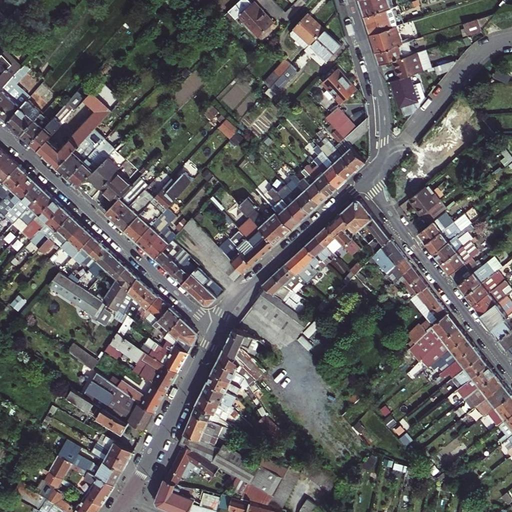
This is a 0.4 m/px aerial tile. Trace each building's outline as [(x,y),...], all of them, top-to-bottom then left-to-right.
[(251,2),(249,0),(239,0),(229,10),(230,12),(228,14),(231,18),(234,16),(236,18),(240,15),(259,36),(273,23),(264,12),(254,0),(251,2)] [(389,0),(359,0),(362,7),(365,16),(391,7),(389,0)] [(391,7),(365,16),(368,25),(371,34),(398,24),(402,23),(396,6),(391,7)] [(292,35),(307,49),(326,28),(318,20),(310,12),(292,32),(292,35)] [(478,18),(464,23),(468,35),(481,30),(478,18)] [(398,24),(371,34),(374,43),(377,51),(404,42),(398,24)] [(326,28),(307,49),(323,65),(328,60),(344,44),(335,36),(326,28)] [(393,60),(415,53),(411,40),(404,42),(377,51),(379,58),(381,64),(393,60)] [(11,80),(24,65),(6,49),(0,55),(0,89),(1,91),(11,80)] [(414,73),(426,70),(433,68),(428,49),(418,52),(415,53),(393,60),(396,69),(398,78),(414,73)] [(269,79),(275,84),(293,64),(287,59),(269,79)] [(454,64),(453,62),(433,68),(426,70),(426,73),(434,71),(435,74),(450,69),(454,64)] [(281,91),(299,71),(293,64),(275,84),(281,91)] [(0,113),(9,121),(32,93),(19,82),(29,70),(24,65),(11,80),(1,91),(0,92),(0,113)] [(341,68),(324,84),(343,104),(360,89),(350,78),(341,68)] [(510,74),(498,69),(495,76),(507,81),(510,74)] [(413,114),(422,103),(429,95),(424,80),(417,82),(414,73),(398,78),(391,80),(395,94),(399,107),(401,106),(404,116),(413,114)] [(103,119),(118,102),(106,90),(110,86),(105,81),(100,85),(99,85),(87,98),(86,99),(97,110),(90,117),(74,134),(64,123),(40,150),(52,161),(59,167),(89,133),(103,119)] [(472,89),(469,86),(464,91),(468,94),(472,89)] [(40,150),(51,137),(64,123),(79,107),(86,99),(87,98),(80,91),(52,120),(31,142),(35,146),(40,150)] [(32,93),(9,121),(16,127),(23,134),(43,112),(48,107),(33,92),(32,93)] [(79,107),(90,117),(97,110),(86,99),(79,107)] [(211,103),(204,110),(213,118),(220,111),(211,103)] [(340,110),(329,118),(334,124),(347,137),(357,127),(340,110)] [(447,156),(452,161),(489,126),(481,115),(477,111),(463,125),(465,127),(463,129),(462,128),(459,130),(460,132),(442,151),(447,156)] [(27,138),(31,142),(52,120),(43,112),(23,134),(27,138)] [(351,141),(354,145),(371,129),(370,119),(370,115),(357,127),(347,137),(351,141)] [(69,177),(102,143),(104,141),(115,130),(103,119),(89,133),(59,167),(64,172),(69,177)] [(228,119),(221,127),(233,137),(240,129),(228,119)] [(347,137),(334,124),(329,128),(342,143),(338,147),(341,150),(351,141),(347,137)] [(88,177),(115,150),(129,136),(119,126),(115,130),(104,141),(102,143),(69,177),(74,181),(79,186),(88,177)] [(431,145),(437,152),(450,139),(437,127),(425,139),(431,145)] [(354,173),(358,168),(345,154),(341,150),(338,147),(325,132),(321,137),(327,144),(322,148),(330,156),(328,158),(330,159),(331,158),(349,177),(354,173)] [(351,141),(341,150),(345,154),(354,145),(351,141)] [(0,143),(0,165),(11,154),(5,149),(0,144),(0,143)] [(320,165),(340,185),(345,181),(349,177),(331,158),(330,159),(328,158),(330,156),(322,148),(318,144),(315,148),(324,158),(319,163),(320,165)] [(345,154),(358,168),(363,164),(368,160),(362,153),(355,146),(354,145),(345,154)] [(115,150),(88,177),(95,183),(101,189),(117,171),(122,166),(115,160),(120,154),(115,150)] [(0,175),(5,180),(20,164),(11,154),(0,165),(0,175)] [(0,193),(6,198),(29,173),(24,168),(20,164),(5,180),(0,185),(0,193)] [(335,189),(340,185),(320,165),(315,170),(311,165),(307,168),(311,173),(310,174),(312,176),(313,175),(331,194),(335,189)] [(304,183),(322,202),(327,198),(331,194),(313,175),(312,176),(310,174),(311,173),(307,168),(303,172),(308,177),(303,181),(304,183)] [(124,178),(117,171),(101,189),(104,192),(108,195),(124,178)] [(138,241),(169,207),(194,180),(186,172),(176,183),(169,191),(165,187),(157,197),(127,230),(132,236),(138,241)] [(0,214),(4,210),(8,213),(38,181),(34,177),(29,173),(6,198),(5,199),(0,204),(0,214)] [(142,176),(132,186),(116,203),(107,212),(112,217),(117,221),(148,188),(151,185),(142,176)] [(116,203),(132,186),(124,178),(108,195),(116,203)] [(176,183),(172,179),(165,187),(169,191),(176,183)] [(15,222),(47,189),(42,185),(38,181),(8,213),(6,215),(15,223),(15,222)] [(304,183),(296,191),(313,210),(318,206),(322,202),(304,183)] [(417,211),(420,215),(423,213),(441,200),(436,193),(433,195),(426,186),(410,198),(416,206),(414,208),(417,211)] [(283,196),(304,218),(309,214),(313,210),(296,191),(294,193),(292,191),(294,190),(292,187),(283,196)] [(157,197),(148,188),(117,221),(122,226),(127,230),(157,197)] [(250,196),(257,203),(264,196),(258,188),(250,196)] [(299,223),(304,218),(283,196),(275,188),(270,193),(280,203),(276,208),(278,210),(294,227),(299,223)] [(51,193),(47,189),(15,222),(24,231),(56,197),(51,193)] [(260,206),(257,203),(250,196),(241,204),(246,209),(253,217),(278,242),(286,235),(294,227),(278,210),(266,221),(256,210),(260,206)] [(56,197),(24,231),(33,239),(64,205),(60,201),(56,197)] [(361,199),(357,199),(342,212),(352,224),(357,231),(365,224),(368,228),(372,227),(378,234),(368,244),(376,253),(391,238),(361,199)] [(441,200),(423,213),(427,218),(431,223),(446,211),(448,210),(441,200)] [(64,205),(33,239),(42,247),(73,213),(68,209),(64,205)] [(147,249),(168,227),(170,225),(172,222),(178,215),(169,207),(138,241),(143,245),(147,249)] [(431,223),(419,232),(423,237),(427,242),(454,221),(446,211),(431,223)] [(352,224),(342,212),(336,218),(345,230),(352,224)] [(435,252),(472,223),(474,222),(466,212),(454,221),(427,242),(431,247),(435,252)] [(78,218),(73,213),(42,247),(40,248),(46,253),(52,246),(51,245),(55,240),(57,241),(62,246),(83,223),(78,218)] [(243,230),(265,253),(269,251),(278,242),(253,217),(242,229),(243,230)] [(190,222),(185,218),(177,227),(182,231),(184,229),(190,222)] [(190,222),(184,229),(203,248),(214,259),(226,271),(227,269),(237,280),(246,272),(221,247),(194,218),(190,222)] [(345,230),(336,218),(332,221),(328,225),(343,243),(346,246),(351,252),(359,244),(345,230)] [(83,223),(62,246),(61,247),(73,258),(95,234),(89,228),(83,223)] [(474,226),(472,223),(435,252),(438,257),(442,262),(465,245),(460,238),(469,231),(474,226)] [(343,243),(328,225),(322,230),(317,235),(333,251),(343,243)] [(174,239),(177,236),(168,227),(147,249),(152,254),(157,258),(174,239)] [(243,230),(233,240),(256,262),(261,258),(265,253),(243,230)] [(469,231),(460,238),(465,245),(474,237),(469,231)] [(81,265),(83,262),(102,241),(102,240),(99,237),(95,234),(73,258),(81,265)] [(333,251),(317,235),(311,240),(306,245),(327,265),(332,260),(328,256),(333,252),(333,251)] [(474,237),(465,245),(442,262),(448,270),(455,279),(476,262),(472,257),(480,251),(473,243),(478,239),(475,237),(474,237)] [(231,238),(221,247),(246,272),(251,267),(256,262),(233,240),(231,238)] [(369,259),(374,264),(378,260),(385,269),(381,272),(385,276),(406,257),(399,247),(391,238),(376,253),(371,258),(369,259)] [(40,248),(42,247),(33,239),(27,245),(36,253),(40,248)] [(184,248),(174,239),(157,258),(162,263),(166,267),(184,248)] [(90,269),(110,248),(106,244),(102,241),(83,262),(90,269)] [(327,265),(306,245),(296,254),(287,263),(306,281),(313,288),(316,285),(312,280),(316,275),(317,276),(320,273),(317,270),(321,266),(324,268),(327,265)] [(110,248),(90,269),(98,276),(108,266),(118,255),(114,251),(110,248)] [(192,256),(184,248),(166,267),(171,271),(175,275),(192,256)] [(118,255),(108,266),(109,267),(107,270),(114,276),(116,273),(118,275),(127,264),(123,260),(119,256),(118,255)] [(495,255),(483,264),(479,260),(476,262),(455,279),(461,286),(467,294),(499,269),(503,266),(495,255)] [(199,268),(202,265),(192,256),(175,275),(180,279),(184,284),(199,268)] [(406,257),(385,276),(387,278),(390,276),(395,282),(400,278),(404,274),(413,265),(406,257)] [(359,261),(351,269),(352,271),(355,274),(356,273),(363,266),(359,261)] [(274,274),(294,290),(300,282),(303,285),(306,281),(287,263),(280,269),(274,274)] [(120,277),(131,288),(139,276),(140,275),(133,269),(127,264),(118,275),(119,277),(120,277)] [(376,285),(380,281),(365,265),(363,266),(356,273),(372,289),(376,285)] [(414,294),(415,295),(428,285),(420,275),(413,265),(404,274),(400,278),(413,295),(414,294)] [(199,268),(184,284),(206,303),(211,304),(223,293),(199,268)] [(499,269),(467,294),(471,299),(475,304),(506,280),(499,269)] [(71,275),(69,277),(78,282),(83,277),(76,270),(71,275)] [(60,271),(50,285),(90,311),(95,315),(93,317),(107,325),(113,315),(112,312),(106,308),(109,303),(102,298),(97,295),(90,291),(90,290),(78,283),(78,282),(69,277),(69,276),(67,275),(60,271)] [(355,274),(352,271),(344,280),(347,283),(352,277),(355,274)] [(380,298),(372,289),(356,273),(355,274),(352,277),(376,302),(380,298)] [(262,285),(266,288),(253,306),(298,338),(312,322),(322,311),(318,309),(309,320),(293,308),(303,297),(297,293),(294,290),(274,274),(268,280),(262,285)] [(132,289),(136,292),(131,303),(127,312),(129,314),(134,318),(137,320),(142,315),(160,295),(150,286),(139,276),(131,288),(132,289)] [(120,277),(113,287),(126,299),(131,303),(136,292),(132,289),(131,288),(120,277)] [(347,283),(344,280),(330,295),(333,299),(347,283)] [(511,287),(506,280),(475,304),(478,309),(482,314),(507,294),(511,290),(511,287)] [(303,285),(300,282),(294,290),(297,293),(303,285)] [(394,284),(390,288),(395,293),(401,298),(404,294),(399,290),(394,284)] [(433,324),(448,312),(438,299),(428,285),(415,295),(414,294),(413,295),(412,295),(413,297),(416,300),(421,296),(425,302),(418,307),(432,325),(433,324)] [(126,299),(113,287),(110,292),(107,297),(104,295),(103,295),(102,298),(109,303),(120,310),(123,313),(126,314),(127,312),(131,303),(126,299)] [(511,299),(507,294),(482,314),(488,321),(500,337),(511,328),(511,299)] [(12,304),(19,311),(28,302),(20,295),(12,304)] [(164,299),(160,295),(142,315),(154,324),(171,305),(164,299)] [(413,297),(411,298),(418,307),(425,302),(421,296),(416,300),(413,297)] [(329,303),(325,300),(318,309),(322,311),(329,303)] [(171,305),(154,324),(158,328),(161,325),(163,322),(168,327),(166,329),(163,332),(166,334),(183,315),(177,310),(171,305)] [(123,313),(120,310),(119,313),(116,317),(124,322),(126,319),(129,314),(127,312),(126,314),(123,313)] [(429,328),(410,347),(421,359),(422,358),(438,345),(439,347),(442,346),(440,343),(460,326),(454,319),(448,312),(433,324),(432,325),(429,328)] [(200,335),(199,330),(191,323),(183,315),(166,334),(167,336),(166,337),(170,340),(175,344),(190,353),(200,335)] [(118,331),(123,334),(131,322),(126,319),(124,322),(120,328),(118,331)] [(422,358),(429,366),(467,336),(464,331),(460,326),(440,343),(442,346),(439,347),(438,345),(422,358)] [(230,337),(225,347),(236,357),(256,379),(266,370),(254,357),(257,351),(256,348),(254,347),(259,338),(247,332),(238,328),(235,327),(230,337)] [(511,352),(511,328),(500,337),(508,348),(511,352)] [(133,370),(153,383),(168,392),(173,382),(179,372),(146,351),(142,348),(123,334),(118,331),(106,350),(109,353),(113,348),(117,351),(119,348),(122,349),(125,351),(123,354),(127,358),(129,354),(138,361),(140,359),(142,358),(160,370),(157,377),(154,381),(150,379),(153,374),(147,370),(144,375),(138,371),(141,366),(138,364),(133,370)] [(444,370),(452,364),(454,366),(456,365),(454,362),(475,345),(471,341),(467,336),(429,366),(429,367),(433,372),(440,366),(444,370)] [(142,348),(146,351),(179,372),(184,363),(190,353),(175,344),(170,340),(165,347),(150,337),(142,348)] [(94,369),(99,360),(74,344),(68,353),(94,369)] [(444,370),(440,373),(444,377),(451,372),(454,377),(482,355),(478,350),(475,345),(454,362),(456,365),(454,366),(452,364),(444,370)] [(236,357),(225,347),(222,353),(219,360),(238,371),(237,372),(243,375),(249,384),(254,393),(260,388),(256,383),(258,381),(256,379),(236,357)] [(113,348),(109,353),(117,358),(120,353),(117,351),(113,348)] [(454,377),(452,378),(460,388),(463,386),(467,383),(469,385),(471,384),(469,381),(489,364),(486,360),(482,355),(454,377)] [(138,364),(141,366),(138,371),(144,375),(147,370),(153,374),(150,379),(154,381),(157,377),(160,370),(142,358),(140,359),(138,361),(139,361),(138,364)] [(238,371),(219,360),(216,365),(214,371),(242,386),(244,388),(249,384),(243,375),(237,372),(238,371)] [(493,369),(489,364),(469,381),(471,384),(469,385),(467,383),(463,386),(460,388),(456,391),(464,400),(497,374),(493,369)] [(242,386),(214,371),(211,376),(208,382),(227,391),(230,386),(240,391),(242,386)] [(98,402),(130,423),(132,421),(145,429),(150,420),(149,418),(147,416),(150,410),(138,402),(140,400),(118,386),(115,383),(106,377),(98,372),(84,394),(98,402)] [(114,380),(116,376),(110,372),(106,377),(115,383),(116,381),(114,380)] [(464,400),(471,410),(473,408),(482,402),(483,404),(486,403),(484,400),(504,384),(500,379),(497,374),(464,400)] [(150,410),(156,413),(162,403),(168,392),(153,383),(146,395),(122,379),(118,386),(140,400),(138,402),(150,410)] [(227,391),(208,382),(206,387),(203,393),(234,408),(239,398),(237,396),(227,391)] [(473,408),(481,418),(489,412),(496,406),(511,394),(508,388),(504,384),(484,400),(486,403),(483,404),(482,402),(473,408)] [(68,397),(74,388),(69,385),(63,395),(67,398),(68,397)] [(68,397),(67,398),(91,413),(98,402),(84,394),(74,388),(68,397)] [(357,392),(349,399),(354,405),(361,397),(357,392)] [(201,398),(198,404),(217,412),(227,420),(231,413),(236,417),(240,413),(234,408),(203,393),(201,398)] [(511,393),(489,412),(499,425),(500,424),(511,414),(511,393)] [(98,402),(91,413),(124,433),(127,428),(130,423),(98,402)] [(55,413),(58,407),(53,404),(50,410),(55,413)] [(219,436),(224,438),(228,440),(234,430),(229,427),(231,422),(227,420),(217,412),(198,404),(196,408),(194,412),(224,425),(219,436)] [(386,405),(381,409),(386,415),(391,411),(386,405)] [(215,445),(210,444),(214,434),(219,436),(224,425),(194,412),(187,428),(181,443),(184,444),(198,450),(220,468),(239,479),(230,487),(244,495),(242,498),(252,501),(266,504),(269,505),(271,502),(274,496),(277,490),(281,484),(284,478),(287,472),(289,468),(275,460),(264,454),(261,459),(259,462),(224,442),(221,448),(215,445)] [(42,423),(47,426),(52,417),(47,414),(42,423)] [(266,414),(265,415),(259,421),(277,439),(284,432),(266,414)] [(390,414),(382,420),(390,428),(397,423),(390,414)] [(511,414),(500,424),(507,433),(500,438),(503,442),(510,437),(511,435),(511,414)] [(360,422),(355,427),(360,433),(366,428),(360,422)] [(407,431),(402,425),(397,429),(401,435),(407,431)] [(110,450),(129,461),(132,455),(135,450),(116,440),(104,433),(102,435),(104,436),(106,438),(102,445),(110,450)] [(414,440),(408,433),(401,439),(407,446),(414,440)] [(219,436),(214,434),(210,444),(215,445),(219,436)] [(446,460),(463,447),(456,438),(440,451),(446,460)] [(124,470),(106,460),(102,467),(79,454),(83,446),(69,439),(60,454),(83,467),(89,470),(98,475),(116,485),(120,477),(124,470)] [(98,442),(92,452),(106,460),(124,470),(127,465),(129,461),(110,450),(102,445),(100,444),(98,442)] [(268,449),(258,442),(250,453),(261,459),(264,454),(268,449)] [(220,468),(198,450),(184,444),(167,478),(184,485),(186,480),(181,478),(183,474),(186,475),(190,465),(197,470),(200,466),(214,475),(220,468)] [(275,460),(278,453),(269,448),(268,449),(264,454),(275,460)] [(51,471),(60,454),(55,452),(46,468),(50,471),(51,471)] [(65,479),(72,467),(81,472),(83,467),(60,454),(51,471),(61,477),(64,478),(65,479)] [(315,465),(310,461),(302,472),(308,475),(315,465)] [(398,463),(396,469),(405,471),(407,464),(398,463)] [(43,489),(40,493),(48,498),(61,507),(65,500),(62,498),(65,493),(55,487),(56,485),(58,486),(62,481),(64,478),(61,477),(51,471),(50,471),(46,468),(40,465),(39,468),(49,474),(46,479),(48,480),(47,481),(43,489)] [(298,478),(302,472),(291,465),(289,468),(287,472),(298,478)] [(321,469),(315,465),(308,475),(313,479),(321,469)] [(417,479),(419,469),(410,468),(408,477),(417,479)] [(326,473),(321,469),(313,479),(318,483),(326,473)] [(430,475),(428,474),(419,469),(417,479),(429,482),(430,475)] [(98,475),(89,470),(85,478),(94,484),(87,494),(102,505),(109,495),(116,485),(98,475)] [(298,478),(287,472),(284,478),(295,484),(298,478)] [(326,473),(318,483),(324,487),(331,476),(326,473)] [(324,487),(330,492),(337,481),(331,476),(324,487)] [(447,476),(442,479),(451,484),(455,481),(447,476)] [(167,478),(166,477),(161,488),(157,500),(158,504),(179,511),(189,511),(193,504),(194,501),(201,504),(202,498),(201,498),(196,496),(195,500),(187,496),(191,487),(185,486),(184,485),(167,478)] [(295,484),(284,478),(281,484),(292,490),(295,484)] [(43,479),(39,486),(43,489),(47,481),(43,479)] [(41,509),(45,511),(69,511),(48,498),(20,482),(15,492),(43,506),(41,509)] [(292,490),(281,484),(277,490),(289,496),(292,490)] [(455,494),(465,497),(466,492),(456,488),(455,494)] [(289,496),(277,490),(274,496),(286,502),(289,496)] [(511,499),(506,492),(502,496),(509,504),(511,501),(511,499)] [(201,504),(200,506),(218,511),(221,498),(204,493),(202,498),(201,504)] [(77,509),(75,511),(97,511),(102,505),(87,494),(77,509)] [(286,502),(274,496),(271,502),(282,508),(286,502)] [(248,511),(251,502),(232,497),(229,510),(236,511),(235,511),(248,511)] [(300,511),(299,511),(309,511),(317,504),(308,498),(301,509),(300,511)] [(69,511),(75,511),(77,509),(65,500),(61,507),(69,511)] [(264,511),(266,504),(252,501),(251,502),(248,511),(264,511)]
